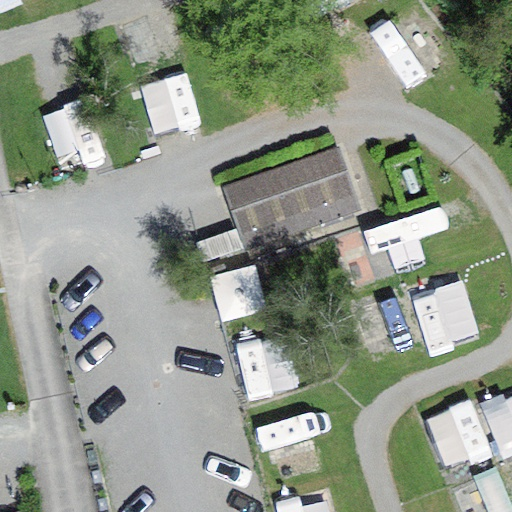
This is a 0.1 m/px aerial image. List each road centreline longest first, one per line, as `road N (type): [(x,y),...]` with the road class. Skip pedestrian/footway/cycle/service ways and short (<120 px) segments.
road 1 (track): [(0,222),(319,112),(413,113),(473,151),(511,224)]
road 2 (track): [(102,187),(177,511)]
road 3 (track): [(383,511),(367,453),(369,418),(392,394),(482,356)]
road 4 (track): [(0,52),(153,0)]
